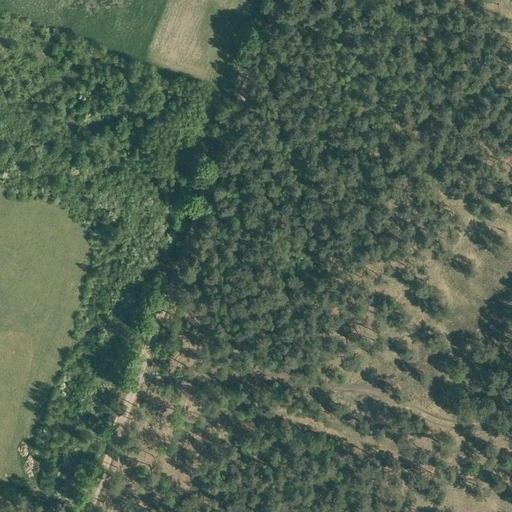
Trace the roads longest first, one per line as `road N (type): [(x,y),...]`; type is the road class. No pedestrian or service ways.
road 1 (track): [(133,374),(271,0)]
road 2 (unknown): [(511,447),(415,449),(310,409),(216,411),(127,389)]
road 3 (track): [(82,511),(133,374)]
